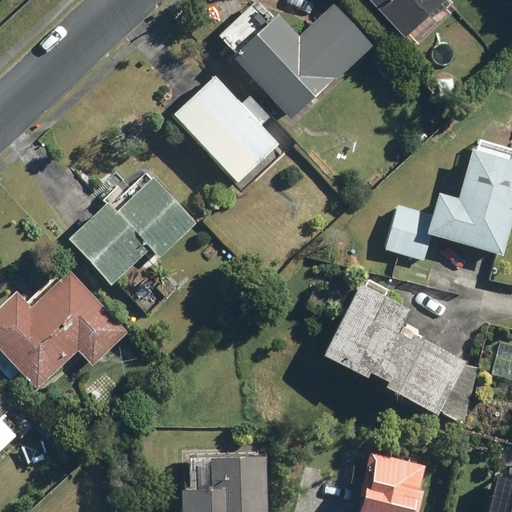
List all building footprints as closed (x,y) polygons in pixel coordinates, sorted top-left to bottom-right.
[(363,0),(395,39),(404,31),(415,45),(451,16),(447,11),(453,5),(449,0),(363,0)] [(277,14),(229,59),(289,123),(371,48),(330,4),(296,35),(277,14)] [(240,103),(213,75),(171,115),(235,183),(277,143),(261,126),(270,117),(249,95),(240,103)] [(508,253),(511,234),(511,162),(509,162),(509,159),(468,150),(457,198),(435,193),(431,212),(395,204),(384,252),(425,261),(430,236),(508,253)] [(195,221),(152,174),(121,202),(114,195),(67,237),(116,292),(195,221)] [(16,292),(0,306),(0,352),(35,391),(76,353),(89,368),(126,335),(66,270),(27,305),(16,292)] [(362,287),(357,284),(319,358),(363,380),(367,373),(385,382),(382,388),(434,415),(437,411),(458,421),(485,368),(424,337),(416,334),(405,328),(402,326),(409,312),(383,298),(388,290),(366,279),(362,287)] [(511,344),(498,341),(489,375),(511,381),(511,344)] [(11,407),(0,396),(0,450),(17,434),(1,417),(11,407)] [(177,451),(179,511),(268,511),(265,447),(177,451)] [(426,460),(365,447),(362,457),(356,456),(349,484),(356,486),(354,497),(360,499),(356,511),(419,511),(425,490),(419,489),(426,460)] [(511,511),(511,479),(497,475),(486,511),(511,511)]
